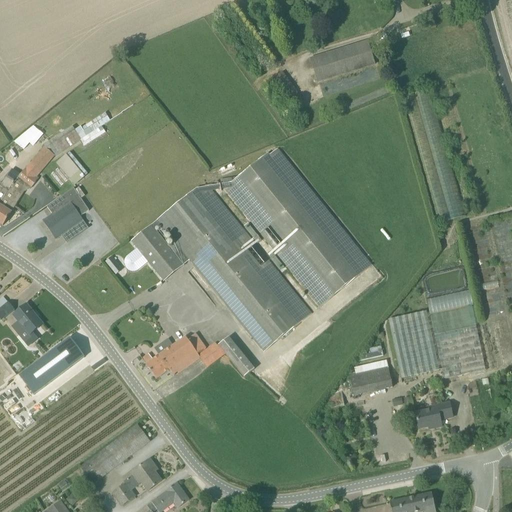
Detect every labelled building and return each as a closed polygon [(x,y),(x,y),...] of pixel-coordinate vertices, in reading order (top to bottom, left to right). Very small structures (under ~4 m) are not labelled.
[(317,82),(375,64),(368,42),(310,59),(317,82)] [(282,73),(270,81),(291,108),(302,99),(282,73)] [(430,89),(402,97),(437,224),(465,216),(430,89)] [(129,98),(121,103),(80,128),(81,130),(76,133),(72,126),(42,145),(43,148),(44,147),(55,156),(80,140),(101,127),(111,121),(111,120),(126,111),(134,106),(129,98)] [(111,121),(101,127),(80,140),(83,146),(105,133),(105,132),(114,126),(111,121)] [(13,141),(28,153),(42,135),(32,126),(13,141)] [(43,148),(26,169),(15,183),(14,183),(0,204),(0,223),(3,226),(17,204),(24,192),(30,190),(38,179),(36,177),(55,156),(44,147),(43,148)] [(209,187),(211,190),(224,188),(320,307),(372,266),(278,149),(270,155),(268,154),(232,183),(209,187)] [(60,167),(70,179),(75,185),(85,177),(84,177),(87,174),(70,152),(66,155),(56,163),(60,167)] [(0,204),(14,183),(6,177),(0,186),(0,185),(0,204)] [(62,236),(83,221),(80,217),(89,211),(81,199),(85,196),(79,187),(75,190),(74,188),(47,207),(52,215),(43,221),(56,240),(62,236)] [(131,242),(163,282),(190,260),(264,353),(311,314),(211,190),(209,187),(197,189),(131,242)] [(111,258),(107,262),(111,268),(116,264),(111,258)] [(485,371),(470,306),(473,305),(469,290),(426,299),(429,312),(426,313),(426,312),(388,320),(401,379),(439,371),(438,369),(441,368),(444,380),(485,371)] [(0,299),(0,318),(1,320),(14,310),(8,303),(3,297),(0,299)] [(18,322),(11,327),(19,336),(25,331),(30,336),(43,325),(37,318),(36,318),(33,314),(33,313),(27,305),(13,316),(18,322)] [(195,334),(187,340),(186,337),(153,360),(151,357),(149,359),(147,356),(142,360),(146,365),(156,380),(170,370),(174,377),(200,359),(207,368),(225,354),(244,378),(254,370),(229,338),(219,346),(219,347),(218,348),(215,343),(207,349),(195,334)] [(83,358),(69,339),(19,377),(33,396),(83,358)] [(154,348),(158,353),(171,345),(167,339),(154,348)] [(381,348),(370,348),(370,356),(381,356),(381,348)] [(388,367),(355,374),(348,376),(353,397),(393,387),(388,367)] [(410,397),(404,399),(405,409),(412,408),(410,397)] [(393,407),(403,405),(402,398),(392,400),(393,407)] [(453,418),(449,403),(434,406),(435,409),(415,414),(418,431),(433,428),(433,429),(442,427),(440,421),(453,418)] [(137,426),(80,468),(92,484),(149,442),(137,426)] [(142,483),(148,491),(161,482),(152,469),(156,467),(150,460),(131,474),(132,477),(124,482),(126,484),(113,494),(121,506),(135,497),(131,491),(142,483)] [(64,480),(58,484),(61,488),(67,484),(64,480)] [(189,500),(177,484),(166,492),(166,493),(152,503),(158,511),(162,511),(174,503),(178,509),(189,500)] [(422,511),(435,509),(432,494),(390,503),(391,511),(422,511)] [(67,511),(61,502),(46,511),(67,511)]
